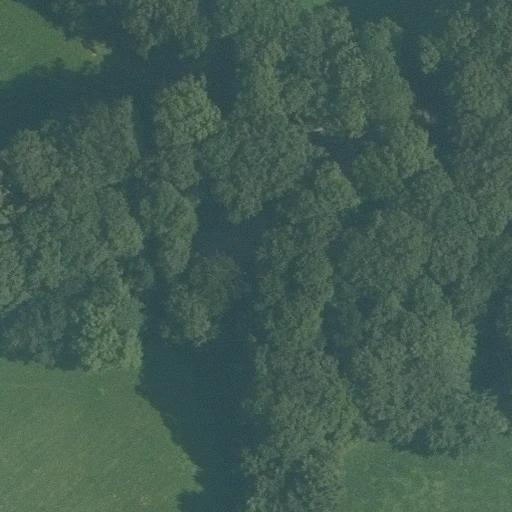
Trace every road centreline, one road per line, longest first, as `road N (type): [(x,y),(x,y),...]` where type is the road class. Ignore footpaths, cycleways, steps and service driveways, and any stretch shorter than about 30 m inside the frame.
road 1 (secondary): [(0,241),(333,137),(511,91)]
road 2 (track): [(156,0),(317,105),(333,137)]
road 3 (track): [(511,371),(367,376),(334,360),(319,322)]
road 4 (track): [(319,322),(291,511)]
